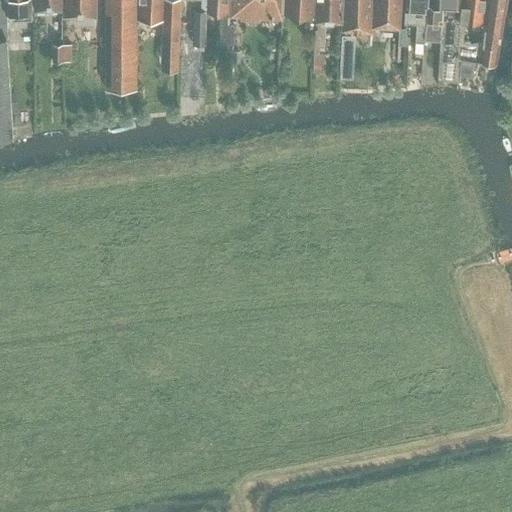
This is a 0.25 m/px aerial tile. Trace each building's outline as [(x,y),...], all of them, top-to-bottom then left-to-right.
[(0,0),(0,19),(4,20),(5,37),(7,36),(6,11),(11,11),(11,19),(31,18),(30,0),(0,0)] [(33,0),(34,10),(62,9),(61,0),(33,0)] [(77,22),(95,23),(94,0),(63,0),(63,15),(77,15),(77,22)] [(135,28),(134,0),(104,0),(105,87),(136,87),(136,28),(135,28)] [(137,0),(137,17),(162,18),(162,0),(137,0)] [(163,0),(162,36),(173,37),(178,37),(179,0),(163,0)] [(227,15),(227,0),(205,0),(206,10),(196,10),(196,40),(206,40),(206,10),(218,10),(220,24),(220,42),(233,43),(233,24),(227,24),(227,15)] [(281,19),(282,10),(282,0),(228,0),(228,15),(247,16),(247,17),(281,19)] [(314,0),(282,0),(282,10),(306,12),(305,21),(314,21),(314,0)] [(316,0),(314,51),(318,51),(319,47),(324,47),(325,20),(341,20),(341,0),(316,0)] [(371,0),(342,0),(342,29),(371,31),(371,0)] [(400,0),(372,0),(371,26),(398,27),(397,60),(407,60),(408,44),(405,27),(399,27),(400,0)] [(425,24),(426,20),(426,11),(427,11),(427,5),(430,5),(430,0),(405,0),(405,9),(417,10),(415,37),(423,38),(424,24),(425,24)] [(459,8),(459,0),(432,0),(433,2),(431,2),(431,6),(430,5),(428,6),(426,20),(425,24),(424,38),(439,39),(442,6),(459,8)] [(470,74),(472,59),(494,62),(496,62),(506,0),(460,0),(460,9),(443,7),(440,36),(439,53),(437,77),(457,81),(458,73),(470,74)] [(0,136),(11,136),(5,37),(4,20),(0,19),(0,136)] [(341,61),(351,62),(352,36),(341,35),(341,61)] [(415,41),(414,52),(422,52),(423,41),(415,41)] [(71,42),(51,42),(51,60),(71,60),(71,42)] [(203,46),(193,46),(193,63),(203,63),(203,46)] [(227,50),(227,61),(240,61),(240,50),(227,50)] [(314,51),(313,70),(321,71),(322,52),(318,51),(314,51)]
